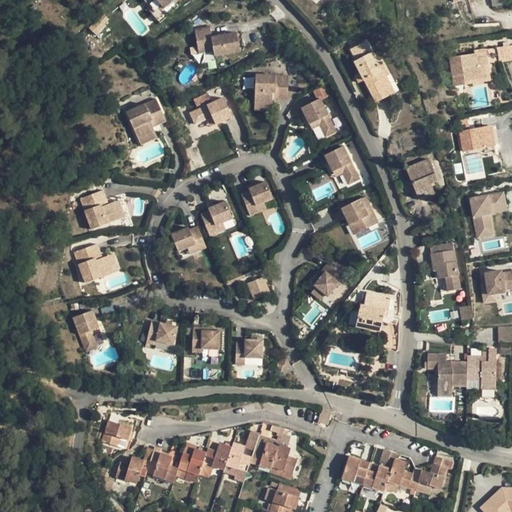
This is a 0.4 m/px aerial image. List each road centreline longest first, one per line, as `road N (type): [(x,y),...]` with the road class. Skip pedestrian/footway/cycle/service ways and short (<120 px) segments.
road 1 (residential): [(273,0),(314,35),(393,188),(407,257),(398,421)]
road 2 (residential): [(398,421),(323,399),(248,390),(82,396),(80,511)]
road 3 (track): [(0,429),(25,430),(28,417),(6,389),(7,377),(25,370),(82,396)]
road 4 (residential): [(398,421),(482,460),(511,462)]
